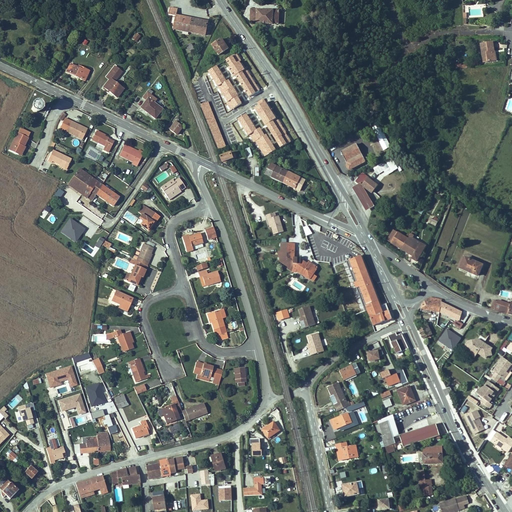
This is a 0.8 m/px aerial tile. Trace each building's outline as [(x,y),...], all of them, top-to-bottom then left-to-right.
[(277,22),(277,9),(251,9),(251,22),(255,23),(256,24),(272,24),(272,22),(277,22)] [(175,17),(173,30),(205,35),(207,21),(175,17)] [(497,47),(496,38),(483,41),(487,60),(497,58),(494,48),(497,47)] [(213,45),(219,56),(229,50),(223,39),(213,45)] [(191,43),(186,45),(189,52),(194,49),(191,43)] [(221,72),(226,80),(240,106),(257,96),(237,62),(221,72)] [(82,80),(87,70),(80,67),(80,68),(70,63),(66,72),(82,80)] [(116,98),(123,89),(115,82),(119,77),(113,72),(108,77),(110,79),(103,87),(116,98)] [(240,106),(226,80),(221,83),(232,101),(233,100),(241,113),(250,128),(255,136),(262,137),(276,127),(257,96),(240,106)] [(154,120),(161,111),(153,105),(156,101),(145,93),(140,100),(144,103),(139,109),(154,120)] [(272,105),(279,116),(283,113),(277,102),(272,105)] [(31,109),(32,111),(33,112),(34,112),(36,113),(37,112),(39,112),(40,110),(40,109),(41,107),(40,106),(40,104),(38,103),(37,103),(35,103),(34,103),(32,104),(31,105),(31,106),(31,108),(31,109)] [(238,117),(237,115),(236,114),(235,112),(233,111),(231,111),(229,111),(227,111),(225,112),(224,113),(222,115),(222,117),(222,119),(222,121),(223,122),(224,123),(225,125),(227,126),(229,126),(231,126),(233,126),(235,125),(236,123),(237,121),(238,119),(238,117)] [(244,129),(245,130),(250,128),(241,113),(237,115),(238,117),(243,127),(244,129)] [(69,131),(81,137),(86,126),(68,118),(64,126),(70,128),(69,131)] [(168,131),(173,135),(176,128),(177,126),(174,123),(168,131)] [(246,134),(246,132),(245,130),(244,129),(243,127),(241,126),(239,126),(237,126),(235,126),(233,127),(232,129),(231,130),(230,132),(230,134),(230,136),(231,138),(233,139),(234,140),(236,141),(238,142),(240,141),(242,141),(244,139),(245,138),(246,136),(246,134)] [(91,138),(104,145),(108,136),(102,133),(102,131),(96,128),(91,138)] [(27,137),(16,132),(8,148),(17,153),(21,145),(22,146),(27,137)] [(345,162),(347,167),(365,159),(356,141),(341,149),(347,161),(345,162)] [(126,143),(120,153),(133,160),(134,158),(139,160),(145,149),(140,147),(138,150),(126,143)] [(70,158),(52,149),(47,160),(50,161),(51,160),(66,167),(70,158)] [(243,151),(247,159),(251,158),(248,150),(243,151)] [(219,155),(221,162),(238,158),(237,154),(233,155),(232,152),(219,155)] [(372,168),(378,178),(397,168),(391,158),(372,168)] [(166,164),(159,169),(161,172),(167,168),(166,167),(167,166),(166,164)] [(288,174),(271,166),(265,177),(283,186),(288,174)] [(79,186),(81,182),(83,183),(89,175),(77,167),(69,179),(79,186)] [(360,182),(360,181),(372,190),(378,183),(363,173),(360,177),(358,175),(355,180),(356,181),(359,183),(360,182)] [(283,186),(300,194),(302,187),(297,185),(299,180),(288,174),(283,186)] [(89,175),(83,183),(85,185),(83,187),(85,188),(84,190),(91,193),(92,192),(99,182),(89,175)] [(158,189),(167,201),(178,192),(177,191),(183,187),(176,178),(171,181),(169,180),(158,189)] [(67,182),(77,190),(83,183),(81,182),(79,186),(69,179),(67,182)] [(364,209),(372,204),(360,182),(359,183),(356,181),(350,185),(364,209)] [(112,204),(118,196),(99,182),(92,192),(112,204)] [(83,187),(85,185),(83,183),(77,190),(88,197),(91,193),(84,190),(85,188),(83,187)] [(134,210),(142,214),(148,207),(139,203),(134,210)] [(142,214),(145,217),(139,224),(148,231),(160,216),(148,207),(142,214)] [(268,221),(274,236),(284,232),(278,217),(274,218),(273,213),(264,216),(266,221),(268,221)] [(85,230),(70,219),(61,232),(76,243),(85,230)] [(391,242),(403,248),(409,237),(413,229),(409,227),(405,235),(397,231),(391,242)] [(210,228),(201,231),(204,240),(213,238),(210,228)] [(413,239),(414,237),(417,232),(413,229),(409,237),(403,248),(414,254),(413,257),(417,259),(425,245),(413,239)] [(186,238),(186,236),(179,238),(184,253),(191,251),(189,247),(200,244),(197,235),(186,238)] [(103,246),(106,240),(99,237),(97,243),(103,246)] [(294,272),(299,272),(310,280),(314,275),(311,272),(316,267),(310,263),(309,264),(301,261),(301,259),(296,258),(298,244),(285,243),(284,252),(282,251),(281,257),(284,258),(283,261),(286,261),(286,264),(290,265),(290,266),(294,269),(294,272)] [(129,259),(145,266),(147,260),(145,259),(149,250),(139,245),(137,250),(134,249),(129,259)] [(477,275),(481,264),(462,256),(459,266),(458,265),(457,269),(467,273),(467,271),(477,275)] [(379,309),(383,307),(362,257),(358,259),(363,271),(379,309)] [(132,265),(128,274),(124,282),(132,286),(135,277),(139,279),(145,266),(129,259),(128,258),(126,262),(132,265)] [(393,319),(388,305),(383,307),(379,309),(363,271),(358,259),(346,263),(355,286),(357,291),(364,309),(367,308),(369,312),(374,326),(393,319)] [(193,272),(203,268),(202,263),(191,266),(193,272)] [(195,278),(198,277),(201,287),(217,282),(214,272),(204,275),(203,270),(194,273),(195,278)] [(299,291),(302,286),(295,281),(291,286),(296,288),(299,291)] [(130,299),(112,291),(108,300),(115,303),(120,305),(119,307),(125,310),(130,299)] [(493,308),(511,312),(511,297),(510,300),(495,297),(493,308)] [(438,312),(459,321),(462,313),(439,303),(429,301),(426,302),(421,308),(438,312)] [(119,307),(120,305),(115,303),(113,309),(123,313),(125,310),(119,307)] [(297,318),(300,330),(314,326),(309,307),(299,309),(301,317),(297,318)] [(204,319),(207,319),(214,340),(224,338),(218,319),(215,311),(203,314),(204,319)] [(430,332),(425,323),(418,326),(423,336),(430,332)] [(460,339),(446,330),(439,341),(452,350),(460,339)] [(118,332),(109,336),(111,339),(113,338),(114,340),(115,340),(121,352),(131,348),(128,342),(126,336),(128,335),(127,332),(119,335),(118,332)] [(313,334),(319,354),(322,353),(316,333),(313,334)] [(305,337),(311,352),(308,353),(309,357),(319,354),(313,334),(305,337)] [(385,339),(393,357),(410,350),(403,335),(395,338),(394,336),(385,339)] [(473,351),(477,351),(486,358),(492,355),(492,346),(485,342),(482,342),(478,338),(469,340),(471,350),(473,351)] [(439,356),(445,360),(449,354),(443,350),(439,356)] [(368,363),(379,361),(378,351),(366,352),(368,363)] [(501,361),(492,376),(498,380),(502,375),(510,378),(511,374),(511,371),(511,370),(511,368),(511,361),(503,356),(500,361),(501,361)] [(90,362),(93,368),(99,365),(97,359),(90,362)] [(124,363),(132,383),(142,380),(135,364),(137,363),(136,359),(124,363)] [(196,375),(200,364),(193,362),(189,373),(196,375)] [(214,385),(218,371),(209,368),(209,367),(200,364),(196,375),(206,379),(206,377),(210,378),(209,380),(212,381),(211,384),(214,385)] [(338,371),(342,381),(360,374),(356,364),(338,371)] [(54,383),(53,381),(66,377),(69,385),(75,383),(70,365),(45,372),(48,384),(54,383)] [(97,375),(102,372),(99,365),(93,368),(97,375)] [(391,368),(382,371),(384,378),(394,375),(391,368)] [(230,370),(231,384),(233,384),(240,383),(241,383),(240,369),(230,370)] [(402,385),(407,382),(402,370),(397,372),(402,385)] [(382,379),(384,387),(397,384),(394,375),(382,379)] [(501,387),(490,379),(485,387),(483,386),(480,392),(485,396),(482,400),(492,406),(494,402),(492,401),(494,397),(489,394),(492,391),(494,392),(498,391),(501,387)] [(98,393),(101,393),(99,383),(85,387),(90,406),(101,402),(98,393)] [(335,405),(334,405),(336,410),(348,405),(339,384),(328,389),(332,397),(335,405)] [(132,389),(135,395),(145,391),(142,385),(132,389)] [(413,386),(400,390),(405,404),(418,400),(413,386)] [(58,400),(61,412),(75,407),(78,416),(86,413),(79,394),(58,400)] [(118,394),(109,397),(114,408),(123,404),(118,394)] [(156,399),(152,401),(151,397),(145,399),(149,409),(154,407),(153,403),(157,402),(156,399)] [(177,410),(172,397),(167,399),(169,406),(154,412),(156,418),(159,417),(162,425),(176,420),(173,411),(177,410)] [(387,406),(394,404),(392,397),(385,400),(387,406)] [(19,414),(20,420),(23,419),(24,424),(31,422),(28,409),(33,408),(31,401),(23,403),(22,403),(15,405),(18,415),(19,414)] [(463,405),(459,411),(464,414),(468,408),(463,405)] [(0,414),(4,418),(10,413),(4,407),(0,410),(0,414)] [(88,412),(90,419),(102,414),(99,407),(88,412)] [(182,423),(204,415),(201,407),(193,410),(192,408),(178,413),(182,423)] [(351,420),(348,411),(330,416),(333,425),(351,420)] [(480,418),(477,411),(465,416),(475,436),(484,431),(482,426),(480,427),(477,419),(480,418)] [(137,423),(127,427),(132,438),(145,432),(142,426),(145,425),(142,418),(136,420),(137,423)] [(388,419),(379,422),(382,433),(381,433),(384,442),(394,439),(388,419)] [(103,422),(107,430),(115,426),(112,420),(106,422),(105,421),(103,422)] [(267,440),(277,433),(272,424),(261,431),(267,440)] [(400,434),(403,446),(439,436),(436,424),(400,434)] [(497,430),(491,437),(508,449),(511,444),(511,436),(508,434),(506,438),(499,433),(500,432),(497,430)] [(94,433),(95,450),(107,448),(106,431),(95,431),(95,433),(94,433)] [(72,442),(73,451),(95,450),(94,433),(84,434),(84,438),(81,439),(81,442),(72,442)] [(48,443),(48,447),(54,445),(51,435),(45,437),(48,443)] [(346,438),(334,440),(335,447),(336,456),(356,454),(355,442),(347,443),(346,438)] [(258,440),(247,440),(247,445),(250,445),(250,457),(258,457),(258,440)] [(396,445),(395,441),(384,444),(386,451),(393,448),(393,446),(396,445)] [(62,453),(60,443),(54,445),(48,447),(48,443),(44,444),(48,460),(52,459),(51,456),(62,453)] [(436,448),(420,448),(421,465),(437,464),(436,448)] [(15,456),(11,451),(6,455),(12,460),(15,456)] [(511,451),(502,464),(511,470),(511,451)] [(223,467),(219,453),(209,455),(213,469),(223,467)] [(176,468),(184,467),(182,457),(174,459),(176,468)] [(67,458),(64,459),(66,468),(74,466),(73,462),(69,463),(67,458)] [(171,475),(169,460),(169,458),(160,460),(160,463),(163,478),(168,477),(168,479),(172,479),(171,475)] [(169,460),(171,475),(177,474),(176,472),(176,468),(174,459),(169,460)] [(163,478),(160,463),(146,465),(147,479),(163,478)] [(493,464),(490,468),(499,473),(501,468),(493,464)] [(35,471),(28,465),(22,471),(29,477),(35,471)] [(490,465),(485,468),(488,474),(493,471),(490,465)] [(138,466),(109,472),(110,482),(122,481),(122,486),(140,484),(138,466)] [(422,487),(422,489),(429,489),(433,488),(433,472),(421,472),(421,481),(422,487)] [(80,480),(76,483),(80,498),(107,493),(104,475),(80,480)] [(4,494),(7,497),(16,489),(5,478),(0,483),(0,490),(0,491),(0,494),(1,496),(4,494)] [(357,490),(355,478),(341,480),(343,492),(357,490)] [(164,500),(162,490),(151,492),(153,503),(164,500)] [(467,495),(456,498),(459,510),(465,508),(464,505),(469,503),(467,495)] [(386,496),(375,497),(376,508),(387,506),(386,496)] [(447,511),(448,511),(455,510),(455,511),(459,510),(456,498),(439,504),(441,511),(447,511)]
